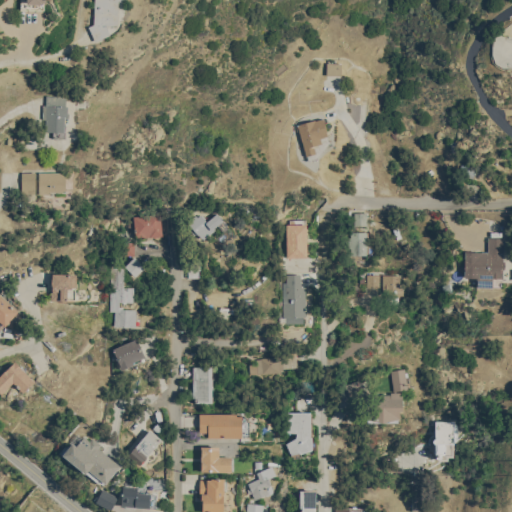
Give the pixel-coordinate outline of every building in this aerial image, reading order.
[(116,25),(117,1),(121,1),(120,0),(93,0),(93,25),(91,25),(91,38),(107,38),(107,24),(116,25)] [(340,63),(325,62),(325,74),(340,75),(340,63)] [(64,135),(66,96),(44,95),(43,134),(64,135)] [(304,155),(314,153),(311,143),(327,139),(322,117),(296,124),(304,155)] [(64,193),(64,172),(21,171),(21,193),(64,193)] [(203,239),(198,234),(187,221),(195,214),(197,216),(201,213),(207,220),(217,212),(225,223),(219,228),(217,224),(214,227),(215,229),(203,239)] [(367,225),(354,225),(354,212),(367,212),(367,225)] [(160,213),(162,235),(158,235),(159,236),(153,237),(152,236),(135,237),(133,215),(160,213)] [(287,257),(286,224),(289,224),(289,219),(305,218),(307,257),(287,257)] [(350,255),(350,231),(366,231),(367,255),(350,255)] [(503,260),(504,260),(504,269),(503,269),(503,278),(492,278),(492,287),(476,287),(477,277),(465,277),(465,268),(464,268),(464,260),(465,260),(465,251),(488,251),(488,237),(504,237),(503,260)] [(134,255),(118,255),(118,241),(134,241),(134,255)] [(125,265),(134,256),(145,267),(135,276),(125,265)] [(188,261),(200,261),(200,269),(198,269),(199,277),(188,277),(188,261)] [(111,264),(124,265),(123,286),(133,287),(133,301),(126,301),(126,303),(122,303),(122,301),(119,301),(119,306),(123,306),(123,308),(136,309),(135,326),(114,325),(114,311),(109,311),(111,264)] [(52,273),(76,274),(76,282),(77,282),(77,288),(75,288),(75,299),(67,299),(67,300),(50,300),(52,273)] [(378,273),(365,274),(366,287),(378,287),(378,273)] [(286,274),(301,274),(301,286),(306,286),(306,316),(303,316),(303,323),(285,323),(285,316),(283,316),(283,283),(286,283),(286,274)] [(399,287),(403,287),(403,295),(399,295),(399,297),(398,297),(398,304),(391,304),(391,297),(383,297),(383,274),(400,274),(399,287)] [(0,295),(18,311),(0,330),(0,295)] [(136,338),(145,358),(120,369),(119,366),(120,365),(113,349),(136,338)] [(282,355),(283,368),(280,371),(262,373),(262,372),(258,373),(256,359),(260,358),(260,357),(282,355)] [(0,383),(0,368),(4,364),(7,368),(17,358),(24,365),(21,368),(34,381),(23,392),(13,381),(9,385),(2,385),(0,383)] [(193,403),(192,367),(211,366),(212,402),(193,403)] [(390,370),(404,368),(407,389),(393,391),(390,370)] [(390,393),(390,392),(402,392),(402,410),(399,410),(399,419),(398,419),(398,421),(368,422),(368,419),(366,419),(366,399),(375,399),(374,394),(390,393)] [(311,413),(312,413),(312,449),(291,455),(284,443),(295,438),(297,433),(287,432),(286,411),(311,411),(311,413)] [(199,414),(244,414),(244,419),(249,422),(249,429),(244,432),(244,436),(208,438),(208,432),(199,432),(199,414)] [(453,457),(447,457),(447,460),(438,460),(438,458),(436,458),(436,454),(435,454),(435,443),(434,443),(433,443),(433,441),(433,439),(435,438),(435,421),(454,421),(453,457)] [(161,439),(138,465),(126,455),(150,429),(161,439)] [(120,465),(105,483),(88,469),(85,473),(62,454),(72,442),(76,446),(79,441),(80,440),(81,440),(84,436),(89,440),(92,437),(101,444),(98,447),(120,465)] [(200,446),(219,446),(219,456),(231,456),(231,457),(233,457),(233,470),(231,470),(231,471),(200,471),(200,446)] [(259,478),(256,473),(271,465),(275,474),(267,478),(273,490),(272,493),(268,495),(267,493),(255,499),(251,492),(249,493),(247,489),(250,488),(248,483),(259,478)] [(202,511),(202,503),(201,503),(201,495),(199,495),(199,479),(207,479),(207,480),(211,479),(211,478),(215,478),(215,477),(218,477),(218,479),(226,478),(226,490),(224,490),(224,495),(223,495),(223,511),(202,511)] [(121,506),(122,486),(137,486),(137,492),(150,493),(149,507),(121,506)] [(117,497),(110,510),(95,502),(102,489),(117,497)] [(300,511),(302,507),(300,507),(300,490),(316,490),(316,511),(300,511)] [(262,511),(245,511),(247,502),(263,504),(262,511)]
